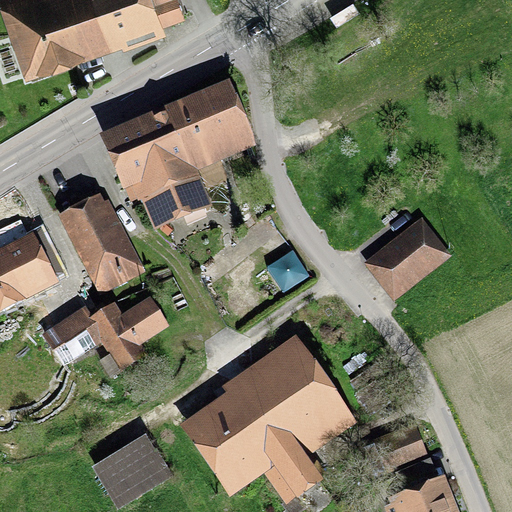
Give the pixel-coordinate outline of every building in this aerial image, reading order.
[(0,0),(0,4),(26,79),(121,46),(122,50),(165,35),(153,0),(0,0)] [(330,17),(336,27),(359,12),(353,3),(330,17)] [(230,85),(109,134),(135,198),(145,193),(157,223),(202,205),(188,171),(219,158),(215,148),(250,134),(230,85)] [(100,205),(67,222),(101,290),(135,273),(100,205)] [(422,220),(364,265),(394,303),(452,258),(422,220)] [(0,257),(0,304),(61,273),(42,236),(0,257)] [(121,317),(114,305),(92,320),(85,308),(41,337),(53,356),(55,355),(64,367),(95,347),(96,349),(101,345),(108,355),(110,353),(122,372),(144,358),(138,348),(169,328),(150,298),(121,317)] [(356,426),(296,338),(221,390),(226,397),(179,429),(229,502),(265,477),(286,507),(295,501),(296,504),(322,486),(305,461),(356,426)] [(386,473),(427,456),(416,429),(375,445),(386,473)] [(154,453),(145,438),(92,471),(116,511),(117,511),(173,478),(157,451),(154,453)] [(456,511),(445,481),(382,505),(385,511),(456,511)]
